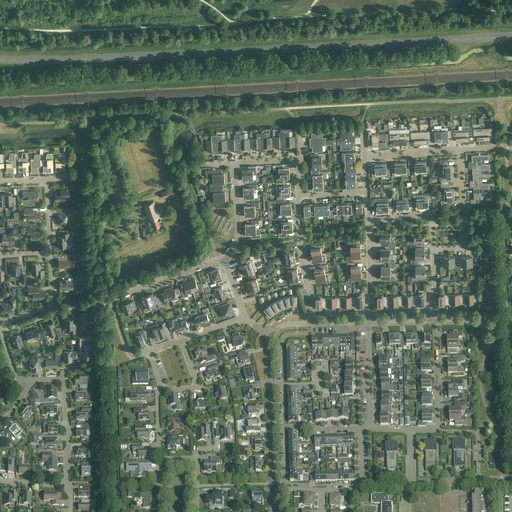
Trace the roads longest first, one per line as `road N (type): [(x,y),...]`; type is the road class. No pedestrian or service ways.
road 1 (primary): [(0,59),(511,36)]
road 2 (track): [(104,298),(109,511)]
road 3 (residential): [(148,351),(128,350),(115,299),(225,260)]
road 4 (residential): [(313,323),(299,197)]
road 5 (track): [(104,298),(101,222),(142,202)]
